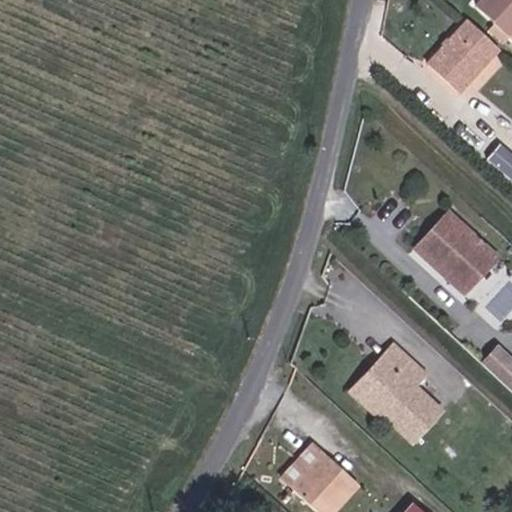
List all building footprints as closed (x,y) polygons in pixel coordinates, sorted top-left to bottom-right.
[(511,0),(480,0),(475,6),(506,35),(511,29),(511,0)] [(456,93),(497,48),(467,20),(426,66),(456,93)] [(511,175),(511,147),(504,140),(490,156),(511,175)] [(460,292),(492,254),(442,210),(409,248),(460,292)] [(511,360),(496,345),(478,364),(510,393),(511,390),(511,360)] [(393,347),(382,360),(388,365),(363,394),(388,416),(385,419),(410,440),(437,409),(411,386),(423,373),(393,347)] [(382,423),(385,419),(388,416),(363,394),(388,365),(382,360),(380,357),(348,393),(382,423)] [(280,480),(315,511),(331,511),(357,484),(313,444),(280,480)] [(404,511),(422,511),(413,503),(404,511)]
